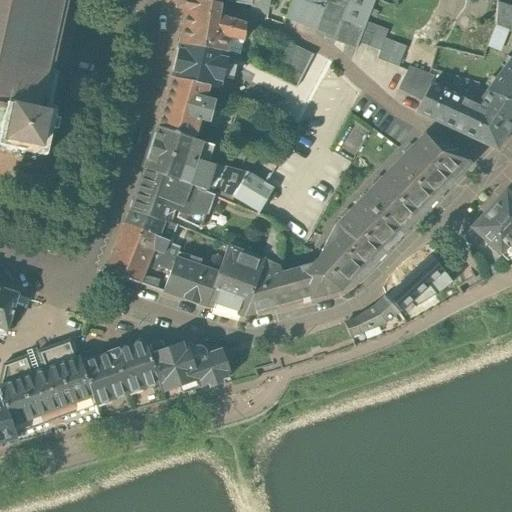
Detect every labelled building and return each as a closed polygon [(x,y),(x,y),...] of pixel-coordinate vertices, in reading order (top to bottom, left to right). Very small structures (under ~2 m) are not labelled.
[(0,0),(0,144),(7,146),(8,141),(39,147),(47,112),(40,111),(63,0),(0,0)] [(201,0),(176,0),(175,8),(183,10),(178,44),(227,52),(229,38),(243,41),(245,24),(218,16),(220,7),(220,4),(216,3),(201,0)] [(269,0),(252,0),(251,5),(250,12),(267,15),(269,0)] [(313,5),(299,0),(291,0),(286,18),(306,26),(313,5)] [(350,0),(327,0),(324,9),(316,30),(325,34),(324,37),(335,41),(350,0)] [(350,0),(335,41),(356,49),(358,42),(366,22),(374,0),(350,0)] [(511,0),(498,0),(497,4),(511,8),(511,0)] [(497,4),(495,24),(511,30),(511,8),(497,4)] [(324,9),(313,5),(306,26),(316,30),(324,9)] [(388,30),(366,22),(358,42),(380,51),(385,38),(388,30)] [(406,47),(385,38),(380,51),(377,59),(398,67),(406,47)] [(227,52),(178,44),(171,78),(208,86),(208,87),(218,89),(219,88),(219,89),(228,52),(227,52)] [(312,56),(293,46),(282,66),(291,71),(302,76),(312,56)] [(297,87),(293,93),(307,100),(328,60),(314,53),(312,56),(302,76),(297,87)] [(511,56),(485,92),(486,92),(511,102),(511,56)] [(434,77),(408,67),(398,88),(421,100),(430,84),(434,77)] [(302,76),(291,71),(286,81),(297,87),(302,76)] [(208,86),(171,78),(156,127),(193,140),(199,120),(207,123),(208,122),(214,102),(213,101),(205,99),(208,87),(208,86)] [(289,89),(273,82),(262,107),(295,122),(300,111),(283,103),(289,89)] [(476,107),(430,84),(421,100),(415,112),(496,150),(511,125),(511,102),(486,92),(486,93),(476,107)] [(193,140),(156,127),(143,169),(178,182),(180,182),(203,193),(204,192),(210,195),(212,191),(210,190),(222,169),(206,165),(212,146),(193,140)] [(310,265),(280,273),(278,266),(264,260),(242,317),(254,315),(339,292),(366,272),(470,165),(455,151),(423,134),(334,225),(319,260),(310,265)] [(245,173),(226,168),(224,167),(222,169),(210,190),(212,191),(210,195),(211,195),(230,203),(233,198),(231,197),(245,173)] [(178,182),(143,169),(130,210),(153,219),(164,223),(174,227),(177,218),(200,229),(211,195),(210,195),(204,192),(203,193),(180,182),(178,182)] [(263,183),(246,172),(245,173),(231,197),(233,198),(257,212),(258,213),(272,189),(263,183)] [(511,199),(504,192),(470,228),(498,254),(511,240),(511,199)] [(164,223),(153,219),(130,210),(129,210),(124,224),(158,237),(164,223)] [(158,237),(124,224),(116,245),(104,272),(137,284),(152,249),(163,254),(167,244),(168,241),(158,237)] [(282,232),(272,224),(261,259),(264,260),(278,266),(282,232)] [(186,230),(175,225),(174,227),(169,242),(168,241),(167,244),(178,248),(179,248),(186,230)] [(178,248),(167,244),(163,254),(158,266),(158,267),(158,266),(170,270),(174,259),(175,259),(178,248)] [(261,259),(228,246),(204,307),(242,317),(264,260),(261,259)] [(429,257),(419,265),(385,298),(397,311),(418,294),(421,298),(426,293),(423,289),(442,273),(429,257)] [(175,259),(174,259),(170,270),(162,292),(204,307),(216,273),(175,259)] [(511,260),(485,278),(483,279),(481,280),(477,282),(465,289),(466,292),(486,280),(511,263),(511,260)] [(479,275),(481,280),(483,279),(477,268),(478,267),(477,266),(475,268),(479,275)] [(474,278),(479,275),(475,268),(468,271),(472,277),(455,287),(458,293),(395,328),(375,337),(353,345),(323,355),(321,356),(322,358),(339,352),(375,339),(392,333),(462,294),(458,287),(462,285),(474,278)] [(158,281),(146,277),(143,286),(155,290),(158,281)] [(477,282),(474,278),(462,285),(465,289),(477,282)] [(16,295),(0,289),(0,335),(3,337),(16,295)] [(385,298),(373,308),(353,321),(343,324),(349,336),(383,322),(397,311),(385,298)] [(69,340),(36,352),(36,353),(2,365),(0,373),(0,396),(2,402),(14,435),(95,405),(80,364),(78,358),(76,359),(69,340)] [(143,341),(117,351),(117,349),(105,353),(106,355),(80,364),(95,405),(157,383),(158,383),(147,355),(148,355),(143,341)] [(196,347),(186,350),(183,342),(148,355),(147,355),(158,383),(157,383),(160,393),(194,381),(197,387),(207,384),(208,388),(220,383),(219,380),(229,376),(219,350),(204,355),(204,353),(203,351),(202,349),(200,348),(199,348),(196,347)] [(313,360),(313,359),(311,359),(281,368),(279,368),(275,370),(261,374),(261,375),(313,360)] [(259,369),(273,365),(272,361),(270,362),(271,364),(252,368),(254,375),(231,381),(224,384),(222,384),(222,386),(257,377),(255,370),(259,369)] [(273,365),(259,369),(261,374),(275,370),(273,365)] [(118,413),(116,413),(117,416),(214,388),(214,387),(209,388),(118,413)] [(2,402),(0,401),(0,438),(5,437),(7,437),(14,435),(2,402)] [(108,418),(107,415),(105,416),(66,427),(66,432),(67,431),(67,429),(108,418)] [(49,434),(50,436),(51,435),(50,431),(9,443),(7,443),(8,445),(49,434)]
